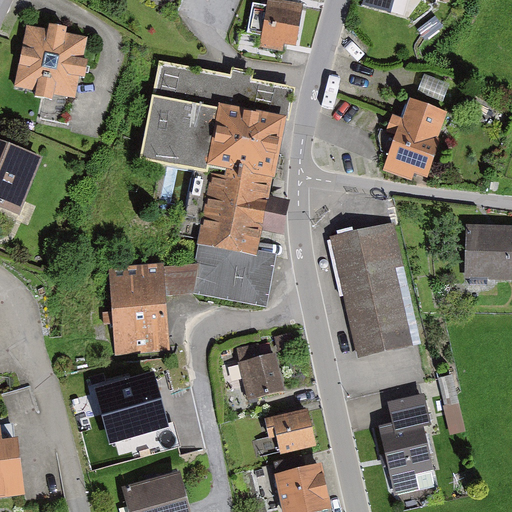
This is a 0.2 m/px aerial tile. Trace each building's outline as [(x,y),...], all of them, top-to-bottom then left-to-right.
[(303,3),(280,0),(266,0),(266,6),(253,4),(249,34),(262,36),(260,48),(283,51),(284,43),(297,45),(303,3)] [(364,0),(363,4),(391,11),(393,0),(364,0)] [(435,17),(417,30),(425,41),(443,28),(435,17)] [(47,30),(27,26),(15,86),(36,90),(35,97),(54,100),(55,93),(75,97),(79,76),(85,77),(88,60),(83,59),(87,37),(65,33),(67,27),(48,24),(47,30)] [(231,77),(161,64),(144,157),(199,167),(186,234),(202,237),(197,264),(192,294),(267,308),(277,254),(259,250),(262,230),(284,234),(290,199),(271,195),(274,179),(276,180),(293,89),(250,81),(251,74),(233,70),(231,77)] [(425,75),(419,91),(443,101),(450,85),(425,75)] [(449,111),(409,98),(403,117),(392,113),(385,133),(395,136),(383,171),(411,180),(414,171),(427,176),(449,111)] [(43,161),(0,143),(0,212),(19,220),(43,161)] [(393,223),(331,237),(359,357),(412,345),(394,269),(403,267),(393,223)] [(511,227),(466,226),(465,280),(470,280),(470,285),(486,286),(487,280),(511,280),(511,227)] [(163,267),(162,264),(108,268),(112,312),(104,313),(105,325),(113,325),(115,356),(170,352),(165,297),(163,267)] [(197,264),(163,267),(165,297),(192,294),(197,264)] [(290,334),(275,337),(278,350),(293,347),(290,334)] [(260,345),(237,350),(249,400),(285,391),(276,353),(262,356),(260,345)] [(169,427),(154,373),(96,390),(110,443),(115,441),(169,427)] [(454,377),(438,380),(450,435),(465,432),(454,377)] [(432,426),(425,395),(389,403),(394,425),(379,428),(394,496),(437,487),(424,428),(432,426)] [(281,454),(316,446),(308,409),(264,418),(268,438),(277,437),(281,454)] [(169,427),(115,441),(119,456),(133,452),(134,459),(181,447),(175,425),(169,427)] [(0,445),(0,500),(25,498),(20,444),(0,446),(0,445)] [(310,511),(330,508),(320,464),(276,473),(284,511),(310,511)] [(187,511),(178,478),(125,492),(130,511),(187,511)]
